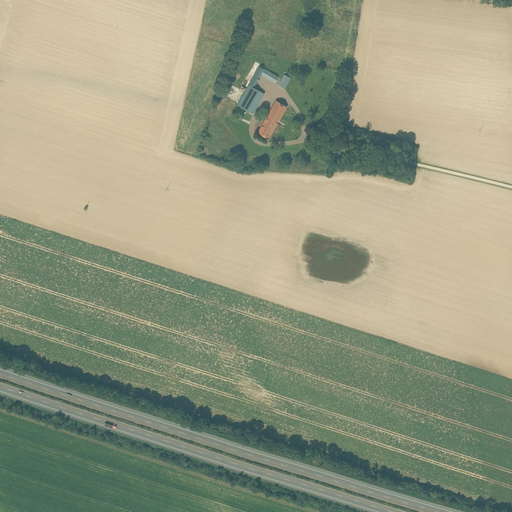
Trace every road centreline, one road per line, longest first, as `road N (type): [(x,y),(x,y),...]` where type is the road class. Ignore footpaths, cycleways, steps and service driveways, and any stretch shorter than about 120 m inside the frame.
road 1 (motorway): [(448,511),(0,368)]
road 2 (motorway): [(0,384),(402,511)]
road 3 (track): [(0,408),(321,511)]
road 4 (track): [(511,187),(303,135)]
road 5 (track): [(303,129),(294,105),(270,89),(251,126),(260,143),(303,135)]
